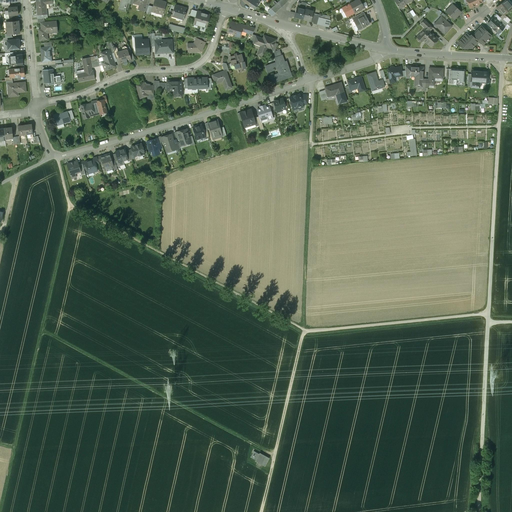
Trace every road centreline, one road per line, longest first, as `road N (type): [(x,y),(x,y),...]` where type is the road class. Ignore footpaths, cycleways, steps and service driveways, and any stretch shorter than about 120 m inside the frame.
road 1 (track): [(57,155),(69,202),(304,330),(488,313)]
road 2 (residential): [(383,49),(310,81),(52,157)]
road 3 (track): [(308,168),(304,330),(263,511)]
road 4 (track): [(69,202),(0,505)]
road 5 (track): [(38,332),(275,452)]
road 6 (track): [(488,321),(502,59)]
road 7 (residential): [(228,7),(199,64),(143,68),(75,97),(36,102)]
road 8 (track): [(480,511),(488,321)]
road 9 (residential): [(383,49),(228,7)]
